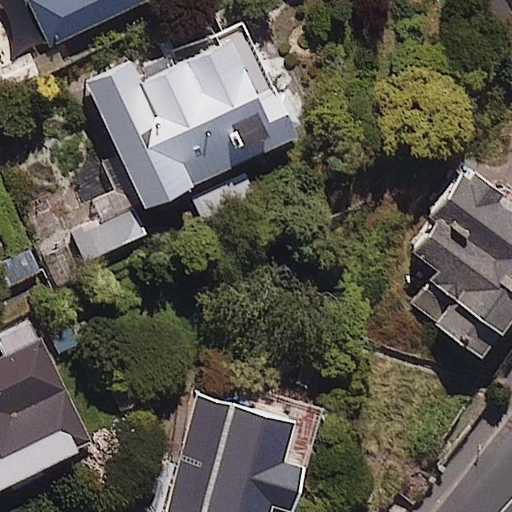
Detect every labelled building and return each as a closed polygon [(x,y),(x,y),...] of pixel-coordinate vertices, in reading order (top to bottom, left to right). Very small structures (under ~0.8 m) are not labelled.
[(145,0),(25,0),(46,46),(145,0)] [(0,89),(25,80),(0,13),(0,89)] [(284,90),(274,95),(241,28),(139,77),(130,60),(80,85),(141,211),(304,131),(284,90)] [(511,312),(511,208),(464,171),(428,217),(434,223),(411,253),(434,271),(408,305),(476,358),(511,312)] [(0,487),(89,444),(29,321),(8,331),(16,348),(0,355),(0,487)] [(288,424),(214,402),(182,511),(264,511),(266,507),(282,511),(285,511),(299,467),(278,461),(288,424)]
